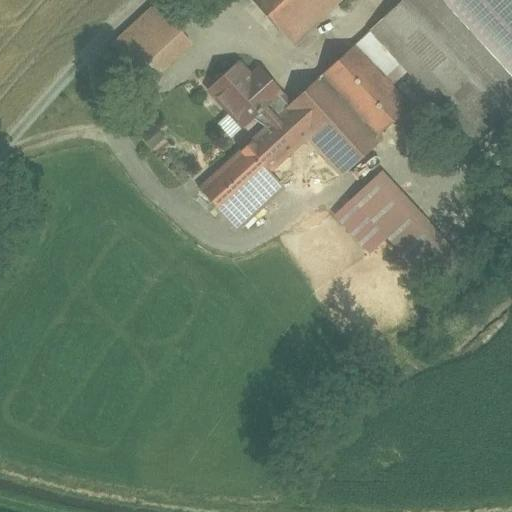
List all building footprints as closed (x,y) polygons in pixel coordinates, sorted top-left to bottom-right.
[(267,131),(199,193),(235,233),(281,192),(264,174),(303,140),(340,181),(379,146),(375,142),(411,110),(391,88),(408,73),(474,147),(511,113),(511,85),(434,0),(409,0),(293,105),(259,68),(252,74),(240,61),(205,92),(244,134),(258,121),(267,131)] [(252,0),(294,46),(345,0),(252,0)] [(511,0),(434,0),(511,85),(511,0)] [(157,11),(112,53),(148,91),(192,49),(157,11)] [(376,175),(351,201),(435,283),(460,257),(376,175)]
